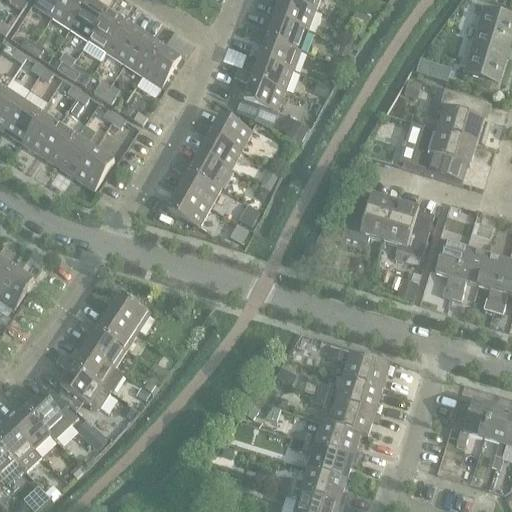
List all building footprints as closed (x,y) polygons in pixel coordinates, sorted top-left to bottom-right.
[(39,0),(38,2),(34,9),(53,21),(66,0),(39,0)] [(91,3),(86,0),(66,0),(53,21),(71,33),(91,3)] [(274,0),(273,4),(280,7),(282,2),(316,14),(320,0),(274,0)] [(316,14),(282,2),(280,7),(275,22),(308,35),(316,14)] [(109,15),(91,3),(71,33),(89,45),(109,15)] [(511,18),(485,10),(465,77),(499,87),(511,43),(511,18)] [(107,57),(127,27),(109,15),(89,45),(85,51),(103,63),(107,57)] [(11,17),(5,26),(12,31),(18,22),(11,17)] [(308,35),(275,22),(269,37),(262,34),(258,44),(265,47),(267,42),(301,55),(308,35)] [(12,31),(5,26),(0,33),(0,35),(6,40),(12,31)] [(145,38),(127,27),(107,57),(125,68),(145,38)] [(253,31),(252,36),(250,41),(258,44),(262,34),(253,31)] [(163,50),(145,39),(145,38),(125,68),(143,80),(163,50)] [(27,42),(22,50),(31,55),(35,48),(27,42)] [(267,42),(265,47),(260,63),(293,75),(301,55),(267,42)] [(8,48),(4,55),(13,61),(17,54),(8,48)] [(44,54),(36,48),(35,48),(31,55),(40,61),(44,54)] [(182,63),(163,50),(143,80),(162,93),(182,63)] [(293,75),(260,63),(254,78),(247,75),(243,85),(250,88),(252,82),(286,95),(293,75)] [(63,66),(58,73),(67,79),(72,72),(63,66)] [(45,72),(37,67),(32,74),(40,80),(45,72)] [(54,78),(45,72),(40,80),(49,86),(54,78)] [(80,78),(72,72),(67,79),(76,85),(80,78)] [(238,72),(237,76),(235,82),(243,85),(247,75),(238,72)] [(252,82),(250,88),(244,104),(278,116),(286,95),(252,82)] [(82,96),(73,90),(68,98),(77,103),(82,96)] [(99,90),(94,97),(103,103),(108,96),(99,90)] [(438,91),(430,116),(443,120),(439,134),(439,135),(478,146),(485,123),(483,122),(478,121),(479,116),(467,112),(470,101),(438,91)] [(5,93),(0,100),(0,132),(4,135),(24,105),(5,93)] [(90,102),(82,96),(77,103),(86,109),(90,102)] [(117,101),(108,96),(103,103),(112,109),(117,101)] [(24,105),(4,135),(22,147),(42,117),(24,105)] [(118,120),(109,114),(104,121),(113,127),(118,120)] [(139,116),(134,123),(143,129),(148,122),(139,116)] [(42,117),(22,147),(40,159),(60,129),(42,117)] [(222,118),(213,133),(206,129),(201,138),(208,143),(211,138),(242,155),(253,135),(252,135),(222,118)] [(127,126),(118,120),(113,127),(122,133),(127,126)] [(294,123),(287,135),(299,142),(306,130),(294,123)] [(199,125),(196,130),(193,134),(201,138),(206,129),(199,125)] [(60,129),(40,159),(58,171),(78,140),(60,129)] [(426,130),(414,170),(447,180),(458,184),(462,173),(463,168),(468,169),(470,170),(478,146),(439,135),(426,130)] [(211,138),(208,143),(200,157),(231,174),(242,155),(211,138)] [(78,140),(58,171),(76,182),(96,152),(78,140)] [(96,152),(76,182),(96,195),(115,165),(96,152)] [(231,174),(200,157),(192,171),(185,167),(179,176),(187,180),(190,176),(221,193),(231,174)] [(178,162),(175,167),(172,172),(179,176),(185,167),(178,162)] [(190,176),(187,180),(179,194),(211,212),(221,193),(190,176)] [(211,212),(179,194),(171,208),(164,204),(159,214),(167,218),(169,214),(200,232),(211,212)] [(396,205),(373,198),(371,206),(366,204),(362,216),(351,212),(341,246),(366,253),(370,240),(384,244),(396,205)] [(420,212),(396,205),(384,244),(399,249),(395,262),(420,269),(430,236),(419,233),(422,221),(418,220),(420,212)] [(250,211),(242,225),(252,231),(260,217),(250,211)] [(238,229),(232,242),(243,248),(249,235),(238,229)] [(452,303),(468,251),(446,244),(436,278),(450,282),(447,290),(446,290),(443,300),(452,303)] [(489,257),(468,251),(452,303),(462,306),(465,296),(464,295),(467,287),(479,290),(489,257)] [(509,264),(489,257),(479,290),(491,294),(488,302),(487,302),(484,313),(494,316),(509,264)] [(0,295),(16,271),(0,261),(0,295)] [(511,264),(509,264),(494,316),(503,319),(507,308),(505,308),(508,299),(511,300),(511,264)] [(35,284),(16,271),(0,295),(0,303),(15,314),(35,284)] [(151,317),(122,298),(124,294),(117,289),(111,298),(118,303),(109,317),(139,336),(151,317)] [(80,313),(75,320),(83,325),(86,321),(86,317),(80,313)] [(139,336),(109,317),(100,330),(93,325),(87,334),(94,339),(97,335),(127,354),(139,336)] [(83,325),(82,326),(80,330),(87,334),(93,325),(86,321),(83,325)] [(94,339),(85,353),(115,372),(127,354),(97,335),(94,339)] [(348,368),(344,382),(383,394),(390,370),(329,351),(327,361),(348,368)] [(124,378),(115,372),(85,353),(73,371),(103,391),(110,396),(114,394),(124,380),(124,378)] [(62,357),(59,362),(56,366),(63,370),(69,361),(62,357)] [(110,396),(103,391),(73,371),(61,390),(91,409),(97,414),(103,412),(111,399),(110,396)] [(383,394),(344,382),(339,396),(318,390),(315,398),(376,417),(383,394)] [(19,396),(15,400),(11,403),(16,410),(24,402),(19,396)] [(43,397),(30,408),(24,402),(16,410),(22,416),(26,412),(51,438),(67,423),(43,397)] [(376,417),(315,398),(313,407),(334,413),(330,428),(362,438),(362,439),(368,441),(376,417)] [(474,404),(464,437),(470,438),(485,443),(495,410),(474,404)] [(511,423),(511,415),(495,410),(485,443),(500,448),(504,449),(511,423)] [(22,416),(10,427),(35,453),(51,438),(26,412),(22,416)] [(362,438),(330,428),(323,426),(318,441),(296,434),(294,443),(355,461),(362,439),(362,438)] [(35,453),(10,427),(0,436),(0,447),(19,468),(35,453)] [(99,454),(108,444),(93,430),(84,441),(99,454)] [(466,450),(470,438),(464,437),(461,436),(457,448),(466,450)] [(355,461),(294,443),(291,451),(313,458),(309,473),(348,484),(355,461)] [(0,447),(0,479),(3,482),(19,468),(0,447)] [(505,462),(508,450),(504,449),(500,448),(496,460),(505,462)] [(501,474),(505,462),(496,460),(492,472),(497,473),(501,474)] [(348,484),(309,473),(304,487),(282,480),(280,489),(340,507),(348,484)] [(339,511),(340,507),(280,489),(277,497),(299,504),(296,511),(339,511)] [(39,490),(24,504),(31,511),(39,511),(50,503),(49,501),(39,490)]
